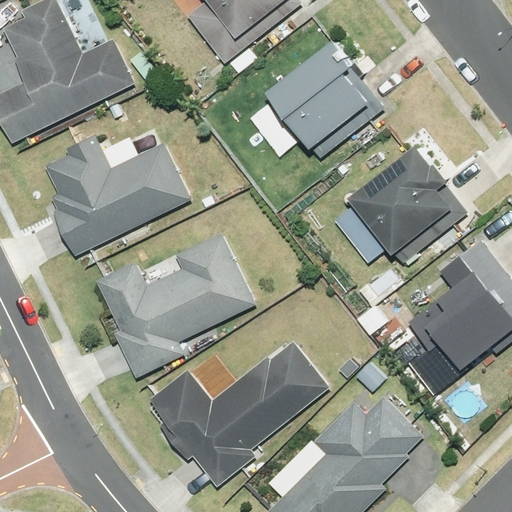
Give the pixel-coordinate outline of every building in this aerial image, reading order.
[(25,16),(3,26),(17,55),(14,57),(25,80),(0,91),(0,115),(12,141),(136,82),(114,36),(83,51),(58,0),(38,0),(21,8),(25,16)] [(205,0),(188,14),(226,62),(303,1),(301,0),(205,0)] [(332,37),(265,88),(310,145),(311,144),(321,156),(385,106),(332,37)] [(69,153),(46,164),(59,191),(52,195),(58,207),(54,209),(76,254),(192,198),(165,141),(139,154),(130,136),(103,149),(95,133),(66,147),(69,153)] [(415,141),(347,194),(392,251),(394,250),(403,262),(468,211),(445,180),(448,178),(434,160),(431,162),(415,141)] [(136,260),(97,279),(121,328),(114,331),(136,376),(185,353),(179,340),(257,302),(222,230),(176,253),(183,267),(147,284),(136,260)] [(511,277),(481,237),(440,269),(452,284),(437,296),(445,306),(425,321),(460,366),(490,343),(497,352),(511,340),(511,277)] [(189,367),(150,397),(175,430),(168,434),(188,459),(193,455),(216,485),(256,454),(251,447),(331,386),(294,339),(271,357),(269,354),(212,398),(189,367)] [(370,362),(357,374),(373,390),(386,378),(370,362)] [(283,495),(265,511),(360,511),(386,487),(382,483),(411,454),(408,451),(425,434),(384,394),(366,412),(354,400),(314,440),(312,438),(269,481),(283,495)]
